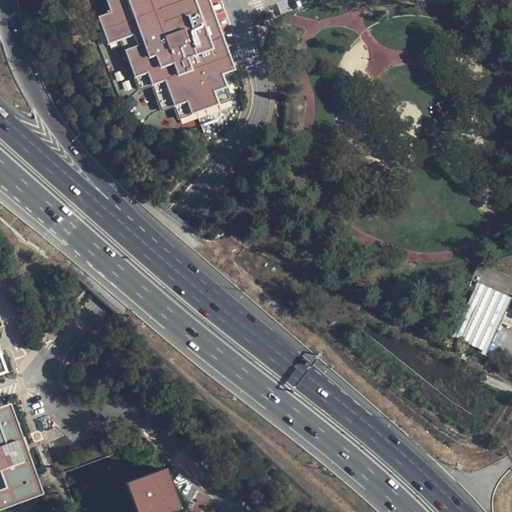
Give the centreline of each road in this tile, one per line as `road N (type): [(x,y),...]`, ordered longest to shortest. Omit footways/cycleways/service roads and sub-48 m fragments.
road 1 (motorway): [(0,168),(409,511)]
road 2 (motorway): [(196,292),(49,119),(20,64),(4,0)]
road 3 (motorway): [(456,511),(416,470),(196,292)]
road 4 (motorway): [(196,292),(0,121)]
